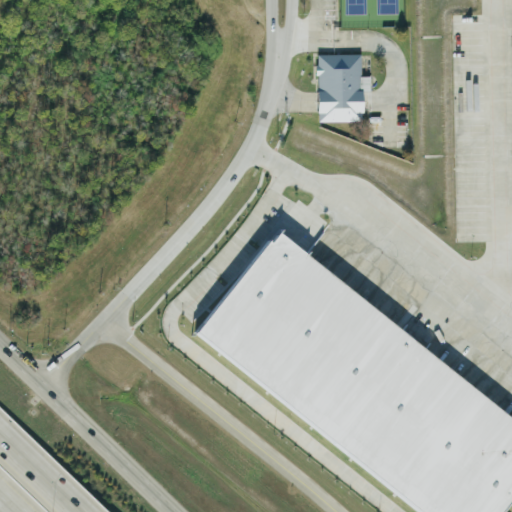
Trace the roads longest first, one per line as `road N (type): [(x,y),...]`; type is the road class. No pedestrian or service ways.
road 1 (residential): [(40,380),(215,203),(257,136),(280,47)]
road 2 (primary): [(331,511),(104,323)]
road 3 (primary): [(177,511),(0,340)]
